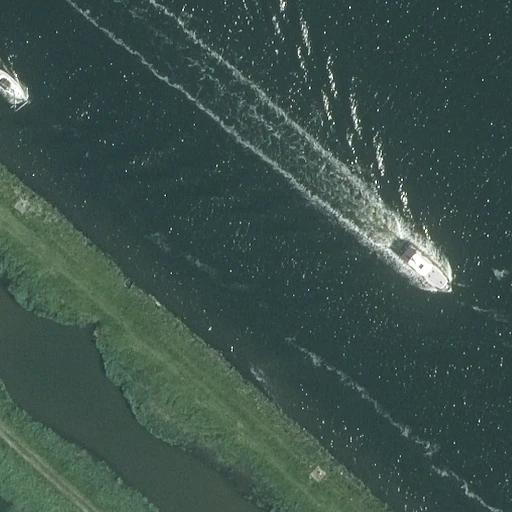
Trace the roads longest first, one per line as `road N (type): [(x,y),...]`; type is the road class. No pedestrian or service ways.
road 1 (track): [(0,213),(332,511)]
road 2 (track): [(93,511),(0,426)]
